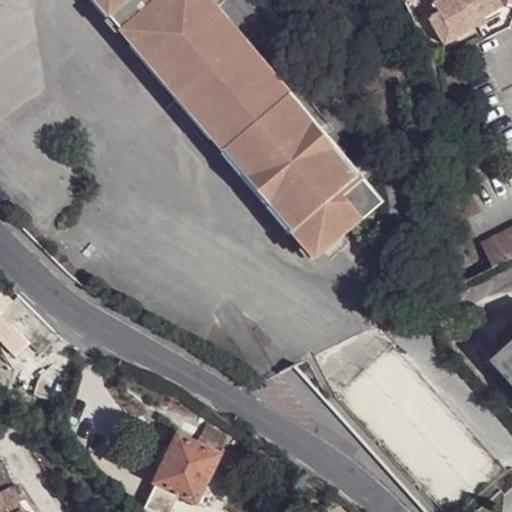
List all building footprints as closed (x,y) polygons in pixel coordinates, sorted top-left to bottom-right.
[(345,237),(386,202),(330,135),(324,127),(308,109),(284,80),(256,47),(250,40),(221,6),(215,0),(97,0),(318,261),(338,244),(345,237)] [(440,10),(431,15),(446,42),(479,24),(480,26),(489,20),(486,15),(504,5),(500,0),(438,0),(436,2),(440,10)] [(440,10),(436,2),(434,2),(430,14),(431,15),(440,10)] [(511,229),(482,245),(494,268),(511,258),(511,229)] [(43,352),(60,336),(48,327),(22,297),(5,313),(20,329),(32,341),(43,352)] [(32,341),(20,329),(14,336),(25,347),(32,341)] [(511,341),(491,361),(511,384),(511,341)] [(503,469),(394,345),(348,384),(457,509),(503,469)] [(181,494),(197,502),(220,455),(180,436),(158,483),(181,494)] [(3,462),(0,463),(0,496),(16,489),(16,488),(3,462)] [(181,494),(158,483),(153,498),(175,508),(181,494)] [(16,489),(23,502),(26,501),(20,485),(16,488),(16,489)] [(23,502),(16,489),(0,496),(0,511),(25,511),(27,511),(23,502)]
